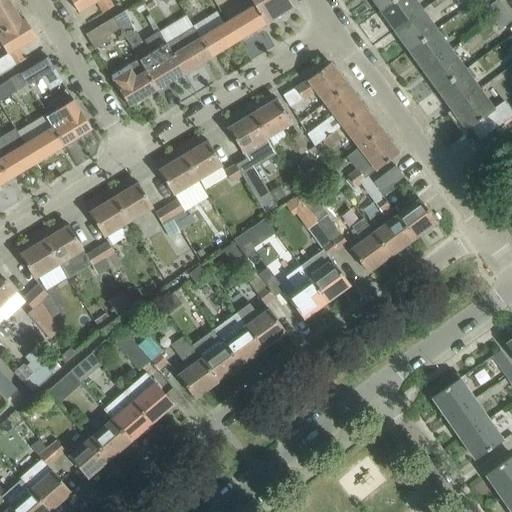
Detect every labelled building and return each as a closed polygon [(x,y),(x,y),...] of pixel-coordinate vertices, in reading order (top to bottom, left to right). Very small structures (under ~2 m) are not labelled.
[(8,0),(0,0),(0,27),(2,32),(0,33),(22,21),(21,21),(8,0)] [(109,0),(71,0),(78,12),(96,1),(103,12),(113,6),(109,0)] [(250,0),(254,5),(266,24),(293,7),(289,0),(250,0)] [(372,0),(381,11),(395,0),(372,0)] [(413,0),(395,0),(381,11),(395,30),(421,11),(413,0)] [(495,0),(484,9),(491,19),(504,9),(497,0),(495,0)] [(254,5),(227,22),(238,40),(266,24),(254,5)] [(511,18),(504,9),(491,19),(500,30),(511,20),(511,18)] [(124,10),(113,17),(120,28),(126,39),(137,32),(124,10)] [(421,11),(395,30),(409,50),(436,31),(421,11)] [(113,17),(85,34),(94,49),(112,38),(110,34),(120,28),(113,17)] [(22,21),(0,33),(0,40),(8,54),(0,58),(0,73),(25,59),(18,48),(36,37),(25,19),(21,21),(22,21)] [(227,22),(199,38),(211,57),(238,40),(227,22)] [(193,27),(166,44),(183,74),(211,57),(199,38),(193,27)] [(436,31),(409,50),(423,70),(450,51),(436,31)] [(151,52),(138,60),(157,90),(183,74),(166,44),(165,43),(151,52)] [(450,51),(423,70),(438,89),(464,70),(450,51)] [(48,57),(20,74),(27,85),(54,68),(48,57)] [(138,59),(110,75),(129,106),(157,90),(138,60),(138,59)] [(308,80),(283,95),(290,107),(316,92),(324,103),(347,86),(330,63),(308,80)] [(464,70),(438,89),(452,109),(479,90),(464,70)] [(27,85),(20,74),(9,80),(16,91),(27,85)] [(306,135),(314,145),(322,140),(364,108),(347,86),(324,103),(333,114),(306,135)] [(479,90),(452,109),(467,129),(475,123),(484,136),(503,123),(479,90)] [(276,99),(252,114),(267,138),(291,123),(276,99)] [(46,118),(52,127),(53,127),(64,146),(91,129),(74,101),(46,118)] [(364,108),(322,140),(328,148),(341,138),(336,131),(342,126),(359,148),(382,130),(364,108)] [(252,114),(228,128),(242,153),(246,159),(235,165),(241,176),(247,186),(251,192),(260,207),(273,199),(254,167),(276,154),(267,138),(252,114)] [(52,127),(25,143),(36,162),(64,146),(53,127),(52,127)] [(36,162),(25,143),(15,128),(0,137),(0,163),(9,179),(36,162)] [(382,130),(359,148),(376,170),(399,153),(382,130)] [(294,152),(306,146),(299,134),(287,142),(294,152)] [(207,141),(183,156),(197,180),(222,165),(207,141)] [(183,156),(158,170),(173,195),(197,180),(183,156)] [(0,163),(0,184),(9,179),(0,163)] [(231,182),(241,176),(235,165),(224,171),(231,182)] [(396,166),(386,174),(394,185),(404,177),(400,172),(396,166)] [(348,179),(340,184),(346,192),(359,184),(365,179),(357,168),(346,176),(348,179)] [(382,214),(391,208),(381,195),(368,177),(365,179),(359,184),(382,214)] [(138,183),(113,198),(128,222),(152,207),(138,183)] [(299,195),(304,202),(318,221),(317,222),(338,250),(347,243),(326,215),(327,214),(308,188),(299,195)] [(381,195),(391,208),(399,202),(389,189),(381,195)] [(204,190),(192,198),(199,209),(211,202),(204,190)] [(299,195),(285,205),(292,214),(295,213),(307,229),(317,222),(318,221),(304,202),(299,195)] [(113,198),(89,212),(104,237),(128,222),(113,198)] [(419,199),(396,216),(413,239),(436,222),(419,199)] [(167,206),(174,217),(177,224),(188,217),(177,200),(167,206)] [(171,219),(174,217),(167,206),(155,213),(170,238),(180,232),(171,219)] [(396,216),(373,233),(390,256),(413,239),(396,216)] [(351,249),(356,256),(367,272),(390,256),(373,233),(363,218),(352,226),(362,241),(351,249)] [(322,249),(300,265),(310,279),(326,302),(349,285),(338,269),(333,262),(329,257),(338,250),(317,222),(307,229),(322,249)] [(68,225),(44,240),(59,264),(82,250),(83,249),(68,225)] [(244,235),(234,242),(247,259),(257,252),(254,248),(244,235)] [(44,240),(20,254),(34,279),(59,264),(44,240)] [(108,242),(97,249),(103,260),(104,259),(112,272),(122,266),(108,242)] [(86,255),(92,266),(103,260),(97,249),(86,255)] [(286,295),(292,302),(303,319),(326,302),(310,279),(301,267),(300,265),(285,276),(295,290),(286,295)] [(188,275),(196,284),(207,275),(199,266),(188,275)] [(267,267),(257,274),(269,289),(274,296),(283,289),(275,279),(276,278),(267,267)] [(255,271),(245,278),(264,304),(274,296),(269,289),(257,274),(255,271)] [(0,273),(0,305),(16,290),(0,273)] [(23,298),(32,309),(27,313),(49,339),(59,330),(41,303),(48,297),(39,285),(23,298)] [(123,290),(131,302),(142,295),(138,289),(129,287),(123,290)] [(162,301),(170,313),(182,306),(174,294),(162,301)] [(128,300),(113,309),(118,317),(133,307),(128,300)] [(249,303),(236,313),(245,326),(254,338),(262,349),(286,332),(269,309),(259,316),(249,303)] [(236,313),(213,329),(240,365),(262,349),(254,338),(245,326),(236,313)] [(106,314),(94,322),(100,330),(112,322),(106,314)] [(194,348),(193,348),(217,381),(240,365),(213,329),(192,345),(194,348)] [(151,360),(138,345),(125,331),(114,341),(139,371),(150,361),(151,361),(151,360)] [(151,335),(138,345),(151,360),(151,361),(159,370),(167,363),(162,357),(166,353),(151,335)] [(178,375),(182,382),(194,398),(217,381),(193,348),(180,358),(188,368),(178,375)] [(33,392),(53,373),(44,364),(32,350),(25,357),(30,362),(26,366),(32,373),(23,381),(33,392)] [(511,367),(500,350),(492,356),(506,377),(511,373),(511,367)] [(90,355),(74,368),(85,383),(101,369),(90,355)] [(0,395),(5,401),(17,389),(0,371),(0,395)] [(49,389),(60,402),(81,384),(70,371),(49,389)] [(146,373),(124,391),(151,423),(173,404),(146,373)] [(432,397),(446,418),(473,399),(459,378),(432,397)] [(103,409),(112,419),(130,441),(151,423),(124,391),(103,409)] [(473,399),(446,418),(461,438),(488,420),(473,399)] [(112,419),(90,438),(109,459),(130,441),(112,419)] [(488,420),(461,438),(475,459),(502,440),(488,420)] [(39,438),(30,446),(41,459),(47,466),(56,458),(47,448),(39,438)] [(69,456),(74,462),(87,478),(109,459),(90,438),(69,456)] [(65,450),(56,440),(47,448),(56,458),(65,450)] [(511,455),(486,474),(500,495),(511,486),(511,455)] [(41,459),(20,477),(21,478),(31,489),(49,511),(71,492),(58,477),(52,471),(51,471),(47,466),(41,459)] [(47,511),(49,511),(31,489),(21,478),(1,496),(14,511),(47,511)] [(511,511),(511,486),(500,495),(511,511)] [(0,495),(0,511),(14,511),(1,496),(0,495)]
